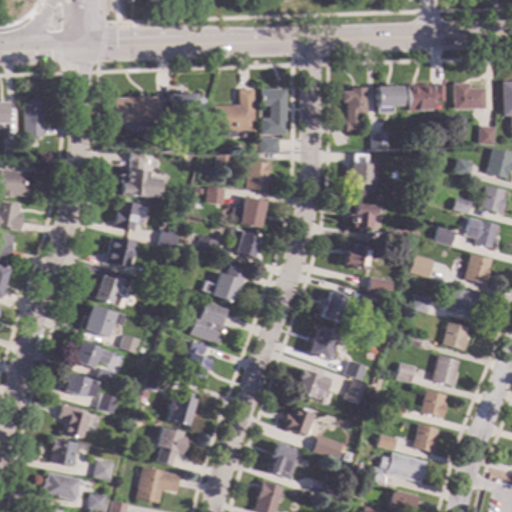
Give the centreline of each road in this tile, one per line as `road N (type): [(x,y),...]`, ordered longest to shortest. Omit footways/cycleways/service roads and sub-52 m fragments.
road 1 (residential): [(208,511),(309,197),(309,43)]
road 2 (secondary): [(511,35),(80,49)]
road 3 (residential): [(0,463),(64,214),(80,49)]
road 4 (residential): [(454,511),(511,331)]
